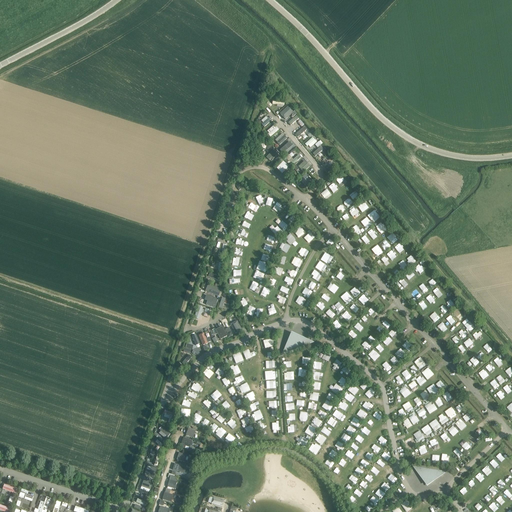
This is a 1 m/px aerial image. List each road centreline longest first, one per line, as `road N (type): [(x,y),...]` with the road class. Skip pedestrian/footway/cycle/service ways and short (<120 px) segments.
road 1 (unclassified): [(511,156),(456,158),(409,140),(267,0)]
road 2 (unclassified): [(0,65),(119,0)]
